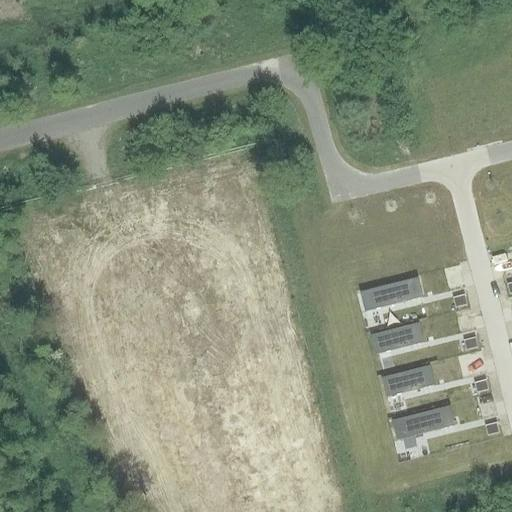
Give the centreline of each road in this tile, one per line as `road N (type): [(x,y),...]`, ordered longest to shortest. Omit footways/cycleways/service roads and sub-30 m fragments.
road 1 (residential): [(452,168),(361,190),(335,181),(305,90),(287,73),(0,139)]
road 2 (residential): [(452,168),(511,401)]
